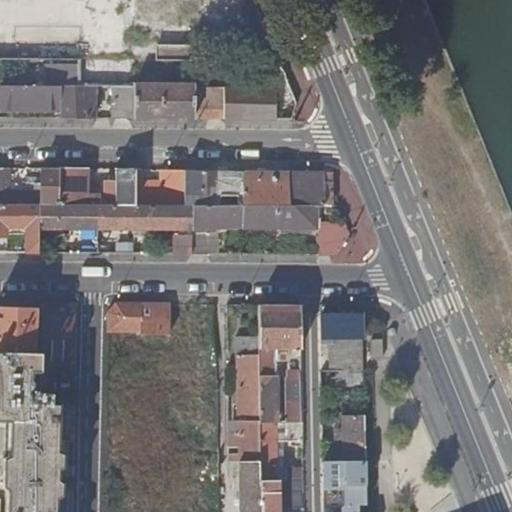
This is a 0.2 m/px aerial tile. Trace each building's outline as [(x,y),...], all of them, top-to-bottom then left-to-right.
[(78,62),(78,63),(77,86),(89,86),(114,86),(134,86),(134,118),(194,119),(194,109),(194,87),(194,84),(134,83),(135,64),(134,62),(78,62)] [(71,86),(71,63),(56,63),(56,86),(61,86),(71,86)] [(247,88),(271,89),(271,82),(248,81),(247,88)] [(61,107),(61,86),(56,86),(4,85),(2,102),(2,108),(61,107)] [(89,86),(77,86),(71,86),(61,86),(61,107),(61,118),(94,118),(94,111),(88,110),(89,86)] [(113,118),(134,118),(134,86),(114,86),(113,118)] [(225,88),(194,87),(194,109),(224,110),(225,88)] [(224,119),(276,119),(276,89),(271,89),(247,88),(225,88),(224,110),(224,119)] [(194,119),(224,119),(224,110),(194,109),(194,119)] [(0,167),(0,204),(22,205),(22,197),(2,197),(2,168),(0,167)] [(41,204),(58,204),(58,168),(42,168),(41,190),(41,197),(41,204)] [(58,204),(133,205),(133,170),(116,169),(116,197),(111,196),(76,195),(77,169),(58,168),(58,204)] [(133,205),(185,205),(185,170),(162,170),(161,182),(141,182),(142,170),(133,170),(133,205)] [(185,205),(191,204),(215,205),(215,196),(225,196),(226,171),(185,170),(185,205)] [(242,205),(289,205),(289,172),(242,172),(242,177),(242,191),(242,205)] [(289,205),(314,205),(331,205),(331,187),(329,182),(323,181),(323,172),(289,172),(289,205)] [(0,226),(38,227),(38,205),(22,205),(0,204),(0,226)] [(191,235),(191,231),(191,225),(191,204),(185,205),(133,205),(58,204),(41,204),(38,205),(38,227),(38,228),(176,230),(175,254),(190,254),(191,235)] [(191,225),(241,226),(242,205),(238,205),(215,205),(191,204),(191,225)] [(241,226),(241,227),(314,228),(314,205),(289,205),(242,205),(241,226)] [(318,222),(318,255),(335,255),(349,233),(345,222),(318,222)] [(190,254),(216,254),(216,232),(191,231),(191,235),(190,254)] [(37,252),(38,232),(26,232),(25,252),(37,252)] [(107,313),(107,331),(139,331),(139,333),(169,333),(169,303),(116,302),(107,313)] [(258,304),(259,336),(259,370),(259,421),(259,422),(278,422),(277,359),(288,359),(288,348),(301,348),(300,304),(258,304)] [(0,305),(0,351),(33,353),(34,327),(37,327),(38,320),(34,320),(34,307),(0,305)] [(72,312),(41,311),(39,353),(39,357),(71,358),(71,338),(71,324),(72,312)] [(342,371),(363,371),(363,347),(362,315),(320,315),(320,338),(337,338),(338,371),(342,371)] [(228,454),(228,462),(239,462),(259,461),(259,422),(259,421),(259,370),(259,336),(236,336),(238,379),(238,420),(228,420),(228,446),(239,446),(239,454),(228,454)] [(54,511),(55,497),(60,495),(60,482),(56,479),(57,468),(60,466),(61,453),(57,451),(59,402),(36,401),(36,419),(29,419),(29,416),(28,416),(29,390),(32,388),(38,388),(38,381),(34,381),(29,379),(29,368),(39,369),(39,357),(39,353),(33,353),(0,351),(0,420),(8,421),(7,455),(3,458),(2,486),(6,489),(5,511),(54,511)] [(338,371),(321,371),(322,386),(343,385),(342,371),(338,371)] [(303,422),(301,372),(290,372),(291,378),(285,378),(286,422),(303,422)] [(342,438),(343,460),(365,460),(364,415),(342,415),(342,429),(342,438)] [(259,422),(259,461),(260,480),(278,480),(278,468),(278,441),(285,441),(303,440),(303,422),(286,422),(278,422),(259,422)] [(365,511),(365,460),(343,460),(323,461),(324,499),(341,498),(341,506),(341,511),(365,511)] [(259,461),(239,462),(239,511),(260,511),(260,480),(259,461)] [(278,468),(278,480),(303,480),(303,468),(285,468),(278,468)] [(260,511),(278,511),(278,490),(278,480),(260,480),(260,511)] [(303,480),(278,480),(278,490),(303,490),(303,480)]
